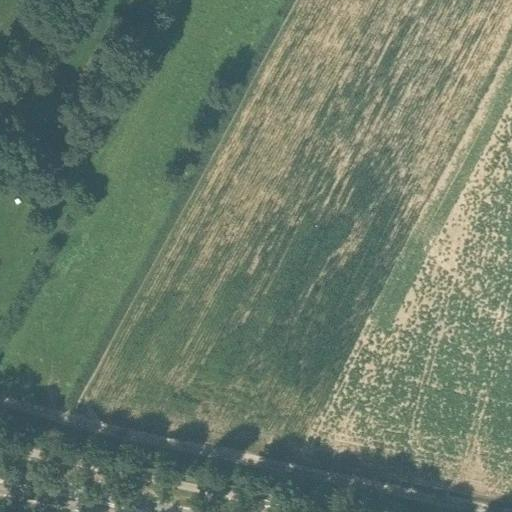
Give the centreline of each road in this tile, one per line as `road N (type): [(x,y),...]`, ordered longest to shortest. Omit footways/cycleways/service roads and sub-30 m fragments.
road 1 (track): [(489,511),(67,422)]
road 2 (primary): [(131,511),(0,483)]
